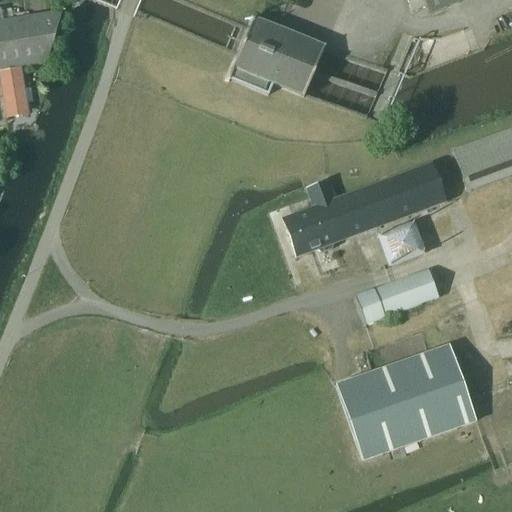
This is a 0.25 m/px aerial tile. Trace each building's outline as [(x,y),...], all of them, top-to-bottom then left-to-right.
[(427,8),(430,14),(467,0),(405,0),(411,13),(427,8)] [(62,11),(2,20),(0,11),(0,70),(45,63),(62,11)] [(228,80),(268,96),(272,86),(303,99),(303,98),(305,94),(314,75),(316,70),(323,53),(325,49),(282,31),(253,18),(249,28),(248,32),(239,54),(237,57),(228,80)] [(0,88),(1,92),(24,88),(21,70),(0,73),(0,88)] [(24,88),(1,92),(6,122),(29,118),(24,88)] [(511,131),(452,152),(467,192),(511,175),(511,131)] [(328,182),(305,191),(312,210),(281,221),(295,259),(316,251),(319,254),(332,249),(333,244),(444,203),(430,162),(334,197),(328,182)] [(439,299),(427,269),(352,297),(364,327),(439,299)] [(476,421),(448,346),(336,387),(363,463),(476,421)]
